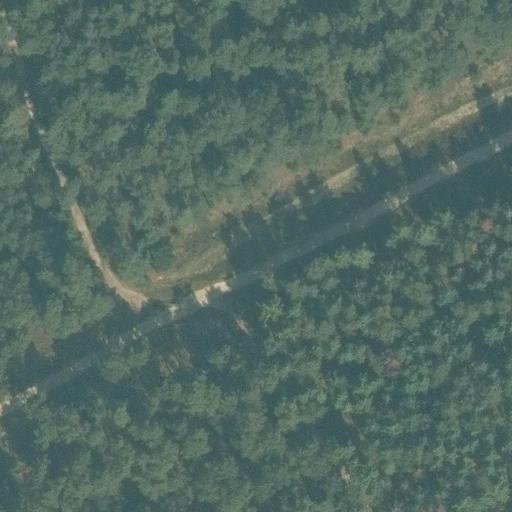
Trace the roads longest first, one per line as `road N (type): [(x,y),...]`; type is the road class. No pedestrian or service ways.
road 1 (track): [(0,20),(123,334),(224,290),(511,123)]
road 2 (track): [(224,290),(372,511)]
road 3 (track): [(0,402),(123,334)]
